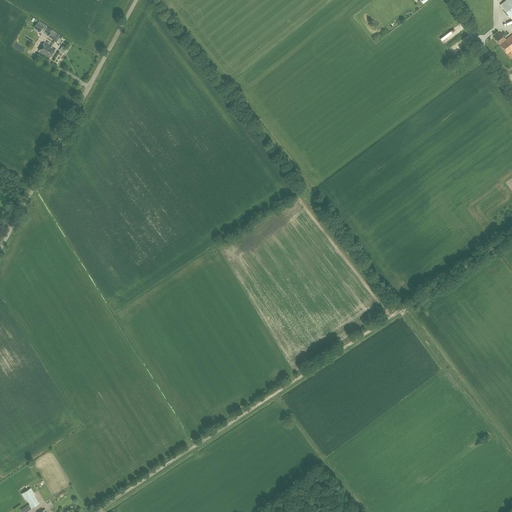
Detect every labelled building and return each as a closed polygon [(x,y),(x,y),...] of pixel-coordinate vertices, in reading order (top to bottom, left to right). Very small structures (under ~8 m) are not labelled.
[(511,0),(506,0),(500,5),(511,19),(511,0)] [(385,10),(381,13),(385,20),(390,17),(385,10)] [(393,16),(386,20),(390,26),(397,22),(393,16)] [(33,28),(40,32),(43,27),(37,23),(33,28)] [(48,36),(57,42),(59,39),(60,38),(61,39),(63,37),(47,27),(44,31),(50,34),(48,36)] [(511,35),(506,40),(501,32),(494,37),(507,54),(511,50),(511,35)] [(38,51),(49,58),(55,49),(44,43),(38,51)] [(20,509),(21,511),(26,511),(31,509),(32,508),(39,504),(33,494),(34,494),(30,488),(22,493),(26,499),(30,504),(28,505),(28,504),(20,509)]
